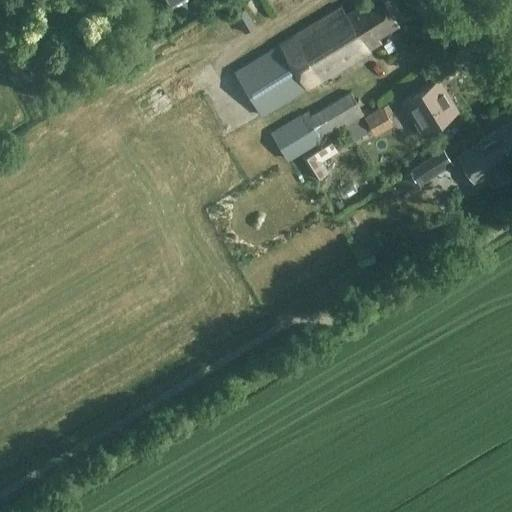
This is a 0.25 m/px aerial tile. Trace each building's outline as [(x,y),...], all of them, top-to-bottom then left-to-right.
[(377,37),(397,24),(382,0),(365,0),(344,13),(340,7),(279,44),(280,45),(234,72),(261,115),(306,88),(307,88),(380,43),(377,37)] [(232,15),(243,33),(254,26),(243,8),(232,15)] [(457,111),(437,79),(413,95),(401,101),(420,133),(432,126),(457,111)] [(286,160),(363,115),(349,91),(309,115),(307,110),(270,133),(286,160)] [(372,131),(391,121),(382,106),(364,117),(372,131)] [(505,162),(511,157),(511,119),(457,154),(474,181),(488,172),(493,181),(510,170),(505,162)] [(300,156),(314,179),(322,174),(313,159),(334,146),(329,138),(300,156)] [(417,183),(450,161),(442,147),(408,168),(417,183)]
